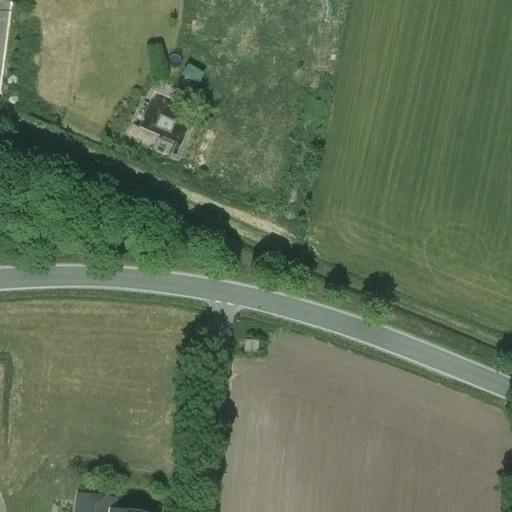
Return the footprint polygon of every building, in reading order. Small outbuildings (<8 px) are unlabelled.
[(1,17),(13,19),(16,2),(4,0),(1,17)] [(147,108),(133,140),(171,157),(180,137),(157,127),(162,115),(147,108)] [(173,132),(178,121),(164,115),(159,126),(173,132)] [(259,343),(245,342),(244,354),(258,355),(259,343)] [(112,511),(114,501),(79,496),(77,511),(112,511)]
